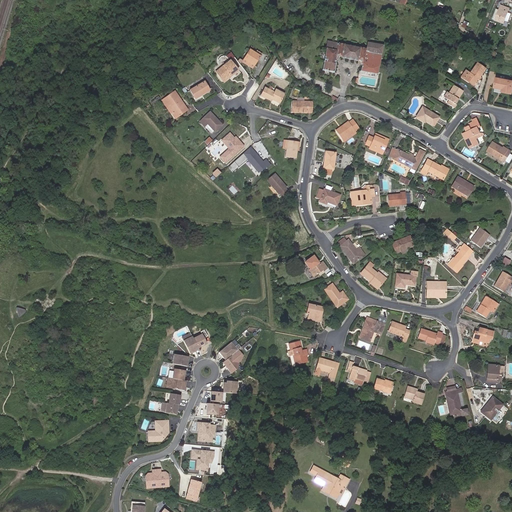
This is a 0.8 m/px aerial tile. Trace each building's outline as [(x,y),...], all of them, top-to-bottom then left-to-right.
[(427,11),(445,17),(447,9),(444,9),(445,7),(440,5),(438,11),(428,8),(427,11)] [(500,9),(496,19),(505,22),(511,8),(505,6),(503,10),(500,9)] [(445,18),(458,27),(460,24),(447,15),(445,18)] [(361,71),(378,74),(385,43),(368,40),(366,48),(340,43),(340,46),(335,45),(334,49),(328,47),(322,70),(334,72),(337,59),(339,59),(340,55),(342,56),(342,57),(348,58),(347,59),(352,60),(352,59),(359,61),(359,60),(362,60),(361,63),(363,64),(361,71)] [(328,47),(334,49),(335,45),(340,46),(340,43),(329,41),(328,47)] [(252,47),(244,60),(255,66),(265,51),(260,48),(258,50),(252,47)] [(217,70),(225,78),(231,72),(233,74),(240,68),(231,58),(217,70)] [(476,85),(480,78),(482,76),(488,68),(478,61),(472,70),(469,69),(463,77),(470,82),(470,81),(476,85)] [(511,81),(498,78),(496,86),(503,88),(503,91),(511,93),(511,81)] [(208,79),(192,86),(195,94),(203,91),(203,92),(212,88),(208,79)] [(281,101),(286,93),(278,88),(277,90),(268,85),(263,92),(273,98),(273,96),(281,101)] [(464,91),(455,86),(451,93),(449,92),(446,97),(450,100),(449,103),(455,107),(457,104),(456,103),(459,99),(458,98),(461,94),(462,94),(464,91)] [(177,116),(190,108),(176,89),(166,95),(176,109),(173,111),(177,116)] [(176,109),(166,95),(163,98),(172,112),(173,111),(176,109)] [(313,102),(295,100),(294,110),(312,112),(313,102)] [(440,117),(423,107),(418,116),(434,126),(440,117)] [(209,121),(217,129),(224,123),(211,110),(202,119),(206,123),(209,121)] [(350,119),(337,128),(344,136),(355,127),(356,128),(361,125),(354,117),(350,120),(350,119)] [(470,138),(468,139),(470,144),(471,143),(473,147),(481,144),(477,135),(482,133),(479,126),(478,126),(476,122),(471,124),(471,125),(467,127),(469,131),(467,132),(470,138)] [(355,127),(344,136),(346,139),(358,130),(356,128),(355,127)] [(222,155),(227,161),(245,144),(237,135),(236,136),(231,131),(223,139),(226,141),(231,147),(222,155)] [(385,150),(391,138),(386,135),(385,137),(375,133),(374,135),(370,133),(366,142),(385,150)] [(291,140),(290,148),(289,155),(299,157),(301,141),(291,140)] [(489,149),(507,160),(511,151),(511,148),(506,145),(505,146),(495,140),(489,149)] [(265,168),(272,162),(267,157),(265,159),(252,145),(230,165),(233,168),(238,163),(240,165),(249,157),(261,169),(263,167),(265,168)] [(418,157),(399,147),(395,156),(413,166),(418,157)] [(336,152),(327,150),(324,166),(334,168),(336,152)] [(442,166),(443,165),(430,158),(421,172),(427,176),(430,170),(444,178),(448,170),(442,166)] [(277,172),(270,179),(280,192),(282,191),(284,194),(289,189),(287,186),(288,186),(277,172)] [(475,185),(458,175),(452,185),(469,195),(475,185)] [(399,181),(407,185),(409,180),(402,176),(399,181)] [(340,194),(326,187),(325,189),(320,187),(316,196),(321,198),(321,200),(326,202),(327,200),(336,204),(340,194)] [(367,200),(368,203),(373,202),(372,195),(376,195),(375,187),(371,188),(371,189),(363,190),(353,190),(355,204),(361,204),(360,201),(367,200)] [(389,194),(390,205),(402,204),(402,205),(408,204),(407,192),(401,192),(402,193),(389,194)] [(491,235),(481,228),(472,240),(481,247),(491,235)] [(446,232),(453,239),(456,236),(449,229),(446,232)] [(358,248),(351,238),(349,240),(346,236),(340,240),(343,244),(342,244),(354,261),(362,256),(357,249),(358,248)] [(410,236),(392,242),(395,252),(401,250),(402,254),(409,251),(408,248),(414,246),(410,236)] [(466,249),(468,247),(465,244),(462,248),(461,247),(458,250),(460,252),(449,263),(456,270),(468,258),(467,258),(470,255),(466,252),(467,250),(466,249)] [(358,248),(357,249),(362,256),(367,252),(362,246),(358,248)] [(311,268),(316,274),(327,267),(322,260),(319,262),(314,255),(306,261),(311,268)] [(362,272),(372,280),(374,279),(381,284),(387,277),(379,270),(378,272),(371,267),(374,263),(371,260),(362,272)] [(511,277),(503,271),(494,285),(503,290),(508,282),(511,284),(511,277)] [(396,276),(396,289),(405,289),(405,286),(415,286),(415,277),(416,277),(417,272),(410,272),(410,277),(396,276)] [(374,279),(372,280),(372,281),(379,287),(381,284),(374,279)] [(435,285),(428,285),(427,297),(436,297),(436,295),(446,295),(446,282),(435,281),(435,285)] [(341,294),(339,292),(332,282),(324,288),(337,305),(348,297),(344,291),(341,294)] [(497,303),(488,297),(483,304),(482,303),(479,301),(474,309),(486,317),(490,310),(492,311),(497,303)] [(323,306),(309,302),(308,307),(310,308),(308,313),(309,313),(308,316),(317,319),(319,313),(321,313),(322,310),(323,306)] [(27,310),(17,307),(19,317),(27,310)] [(366,326),(362,337),(371,341),(378,322),(381,323),(381,322),(379,321),(379,320),(369,317),(368,320),(366,319),(364,326),(366,326)] [(399,325),(400,323),(392,320),(389,330),(402,335),(400,339),(405,341),(409,330),(405,329),(405,328),(399,325)] [(418,337),(426,340),(426,339),(434,342),(439,343),(439,342),(441,334),(442,332),(438,331),(437,333),(421,328),(418,337)] [(490,338),(493,339),(495,332),(479,328),(478,332),(478,334),(474,333),(472,339),(478,341),(478,340),(484,341),(489,343),(490,338)] [(206,337),(203,330),(199,332),(200,335),(192,339),(196,348),(205,344),(202,338),(206,337)] [(196,348),(192,339),(189,334),(185,336),(186,339),(181,341),(188,355),(197,350),(196,348)] [(218,352),(224,359),(237,348),(239,346),(233,339),(218,352)] [(296,363),(308,361),(307,354),(308,354),(306,347),(301,348),(301,344),(298,344),(298,341),(289,343),(291,350),(288,350),(289,356),(294,355),(296,363)] [(237,348),(224,359),(222,361),(231,372),(236,367),(233,365),(239,359),(242,354),(237,348)] [(171,364),(186,366),(187,357),(172,355),(171,364)] [(321,369),(330,372),(327,380),(333,382),(339,363),(320,357),(315,373),(319,374),(321,369)] [(354,361),(351,360),(348,368),(351,369),(349,376),(355,378),(355,376),(364,379),(367,370),(367,369),(353,365),(354,361)] [(488,373),(488,382),(498,382),(499,371),(505,372),(505,366),(491,365),(490,373),(488,373)] [(183,380),(184,371),(173,369),(171,379),(183,380)] [(377,376),(374,386),(390,391),(392,382),(384,380),(385,379),(377,376)] [(167,378),(165,388),(184,390),(185,381),(167,378)] [(236,380),(226,379),(226,381),(223,381),(223,391),(236,392),(236,380)] [(413,398),(412,400),(421,403),(425,393),(417,391),(417,388),(408,385),(405,395),(413,398)] [(461,389),(445,392),(446,396),(448,396),(453,414),(462,412),(462,416),(468,414),(467,409),(461,410),(460,407),(464,406),(461,393),(461,389)] [(222,400),(222,391),(210,391),(209,400),(222,400)] [(182,395),(171,394),(169,403),(180,405),(182,395)] [(483,412),(493,419),(498,423),(501,419),(499,417),(503,412),(500,410),(504,405),(493,398),(483,412)] [(217,413),(218,403),(206,402),(205,412),(217,413)] [(179,405),(164,403),(162,412),(167,413),(178,415),(179,405)] [(171,434),(170,421),(158,422),(158,432),(151,433),(152,443),(165,442),(169,436),(169,434),(171,434)] [(211,423),(199,423),(199,430),(203,431),(202,441),(214,441),(214,435),(216,435),(217,425),(210,425),(211,423)] [(217,450),(195,449),(195,457),(204,457),(203,468),(211,468),(211,460),(215,460),(217,454),(217,450)] [(348,468),(353,458),(346,454),(343,459),(341,463),(348,468)] [(171,469),(168,467),(163,467),(163,464),(155,465),(155,468),(150,468),(148,471),(149,483),(172,481),(171,469)] [(345,488),(349,481),(341,476),(338,480),(312,465),(309,470),(316,474),(314,478),(325,484),(321,491),(330,496),(333,490),(337,492),(341,486),(345,488)] [(205,479),(195,475),(189,494),(199,497),(205,479)] [(338,500),(345,488),(341,486),(337,492),(333,490),(330,496),(338,500)] [(145,505),(145,501),(132,500),(130,511),(134,511),(135,511),(136,511),(136,510),(132,510),(133,504),(145,505)]
